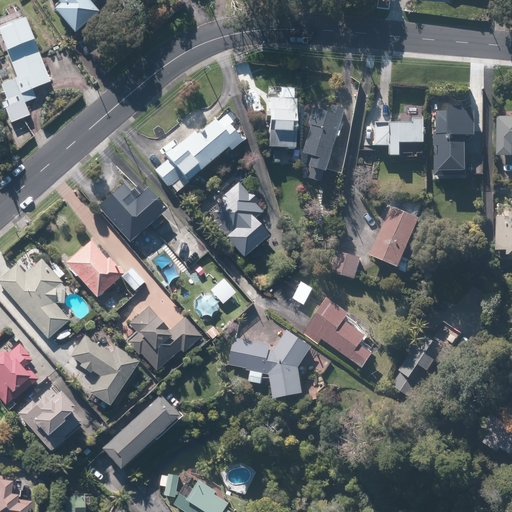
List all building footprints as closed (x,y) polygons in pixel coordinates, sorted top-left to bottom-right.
[(60,0),(63,3),(57,8),(79,33),(103,12),(94,0),(119,0),(132,14),(147,0),(146,0),(60,0)] [(34,90),(53,82),(28,20),(1,31),(21,78),(2,86),(9,101),(2,104),(10,124),(32,115),(26,103),(37,98),(34,90)] [(259,95),(248,99),(254,115),(265,111),(259,95)] [(298,97),(271,97),(271,146),(298,146),(298,97)] [(332,170),(347,107),(335,104),(333,111),(316,107),(312,124),(315,124),(308,152),(318,154),(315,166),(332,170)] [(444,146),(445,168),(469,168),(469,133),(478,133),(477,109),(467,109),(467,106),(450,106),(450,110),(444,110),(437,110),(438,146),(444,146)] [(197,118),(191,112),(181,121),(186,127),(197,118)] [(511,115),(501,115),(500,142),(501,142),(501,154),(511,154),(511,115)] [(416,121),(376,120),(375,144),(394,144),(394,153),(403,153),(403,140),(426,141),(426,117),(417,117),(416,121)] [(217,118),(156,170),(169,185),(184,172),(190,179),(230,145),(233,149),(246,138),(232,122),(226,128),(217,118)] [(216,221),(247,255),(271,233),(256,217),(265,210),(257,202),(260,200),(252,191),(250,193),(239,181),(226,193),(230,198),(215,210),(221,217),(216,221)] [(100,206),(131,241),(170,207),(151,186),(138,196),(127,183),(100,206)] [(403,265),(422,217),(394,205),(375,254),(403,265)] [(511,215),(499,215),(498,248),(511,248),(511,215)] [(187,224),(166,242),(188,269),(209,252),(187,224)] [(94,239),(68,261),(97,296),(124,273),(94,239)] [(363,256),(339,250),(334,271),(358,277),(363,256)] [(18,263),(0,278),(0,280),(51,337),(71,319),(57,303),(58,287),(64,281),(44,258),(26,273),(18,263)] [(133,267),(123,276),(135,290),(145,281),(133,267)] [(318,287),(305,279),(294,297),(306,305),(318,287)] [(332,295),(304,333),(319,344),(324,337),(365,366),(376,351),(365,343),(372,334),(349,318),(354,311),(332,295)] [(130,338),(158,369),(182,349),(184,352),(203,335),(187,317),(172,330),(151,306),(132,323),(139,331),(130,338)] [(307,391),(302,365),(314,346),(290,330),(276,350),(234,342),(230,364),(274,372),(278,397),(307,391)] [(402,372),(394,383),(410,395),(448,345),(429,331),(400,370),(402,372)] [(93,390),(112,403),(140,361),(118,346),(114,352),(87,334),(72,356),(102,376),(93,390)] [(5,348),(0,351),(0,394),(8,404),(38,377),(27,365),(35,358),(20,341),(9,352),(5,348)] [(20,417),(52,453),(70,437),(68,435),(85,420),(76,409),(79,407),(64,390),(52,400),(46,394),(20,417)] [(162,394),(104,447),(123,467),(181,414),(162,394)] [(494,431),(488,439),(501,449),(504,445),(511,450),(511,425),(492,412),(484,424),(494,431)] [(181,475),(170,473),(167,495),(178,496),(181,475)] [(0,511),(31,511),(32,500),(22,499),(22,491),(15,491),(16,476),(0,474),(0,511)] [(187,494),(184,493),(177,504),(190,511),(237,511),(230,508),(235,499),(203,480),(198,488),(193,485),(187,494)] [(65,492),(65,511),(89,511),(88,491),(65,492)]
